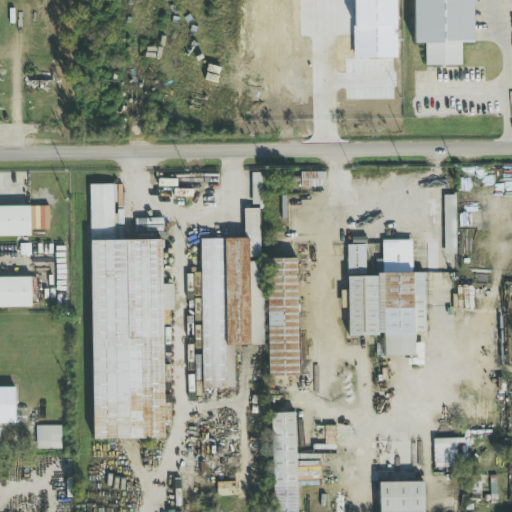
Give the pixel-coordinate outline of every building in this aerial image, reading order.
[(473,43),(472,0),(412,0),(413,44),(424,44),(425,66),(461,65),(461,44),(473,43)] [(51,73),(23,73),(23,88),(51,88),(51,73)] [(35,98),(35,126),(51,126),(51,98),(35,98)] [(299,172),(299,187),(324,187),(324,172),(299,172)] [(260,204),(260,173),(251,173),(251,204),(260,204)] [(112,184),(90,184),(93,440),(165,439),(163,310),(172,309),(172,285),(163,285),(162,238),(152,238),(152,236),(113,237),(112,184)] [(455,195),(443,195),(443,254),(455,254),(455,195)] [(0,236),(29,236),(29,206),(0,206),(0,236)] [(35,229),(48,228),(48,206),(34,207),(35,229)] [(202,388),(234,388),(233,346),(263,345),(262,260),(259,260),(258,208),(243,209),(244,239),(223,239),(199,239),(202,388)] [(415,357),(415,333),(425,332),(424,273),(411,273),(410,240),(379,241),(379,245),(347,245),(347,336),(385,336),(385,357),(415,357)] [(268,259),(268,377),(298,377),(298,259),(268,259)] [(0,307),(30,307),(30,277),(0,277),(0,307)] [(0,425),(15,426),(15,388),(0,387),(0,425)] [(271,413),(271,511),(296,511),(296,413),(271,413)] [(34,449),(60,449),(60,426),(34,426),(34,449)] [(433,469),(457,468),(457,440),(433,440),(433,469)] [(63,460),(0,460),(0,480),(63,480),(63,460)] [(425,511),(425,483),(380,483),(380,511),(425,511)]
